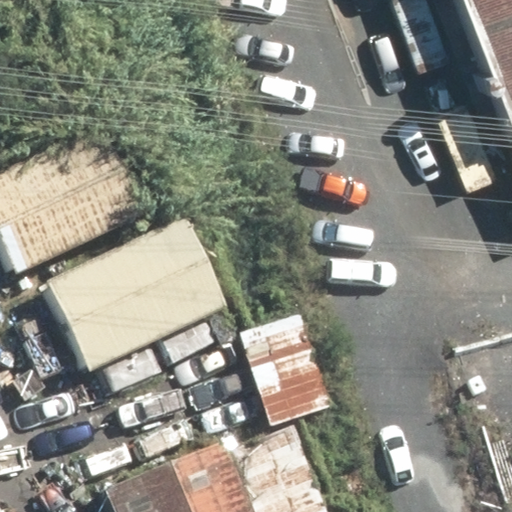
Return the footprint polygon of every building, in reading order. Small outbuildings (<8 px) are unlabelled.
[(511,0),(446,0),(498,132),(511,126),(511,0)] [(0,257),(11,280),(136,219),(92,129),(0,173),(0,257)] [(178,224),(38,288),(81,381),(95,375),(108,403),(217,352),(203,322),(220,314),(178,224)] [(328,412),(298,314),(235,334),(265,432),(328,412)] [(102,511),(314,511),(280,432),(217,457),(211,446),(94,492),(102,511)]
